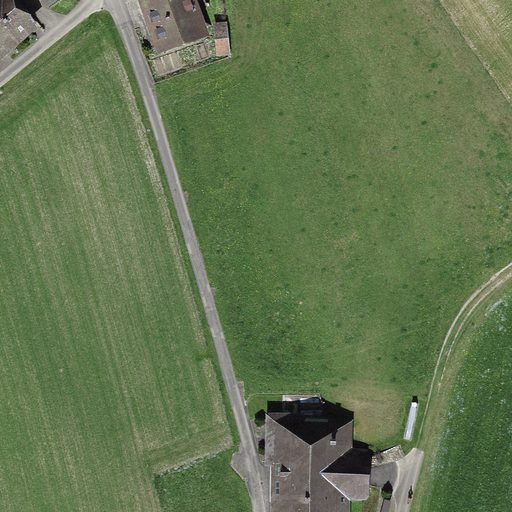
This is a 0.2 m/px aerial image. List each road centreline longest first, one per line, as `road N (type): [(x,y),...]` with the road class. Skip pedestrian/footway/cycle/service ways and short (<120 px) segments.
road 1 (unclassified): [(115,0),(149,85),(252,455),(260,511)]
road 2 (track): [(402,511),(451,335),(472,300),(511,267)]
road 3 (track): [(0,81),(100,0)]
